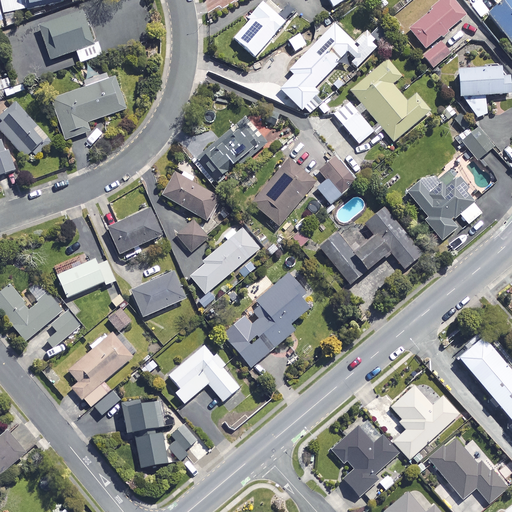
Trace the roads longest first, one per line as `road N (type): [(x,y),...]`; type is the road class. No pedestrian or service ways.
road 1 (tertiary): [(511,239),(259,450)]
road 2 (residential): [(180,0),(183,71),(151,142),(106,177),(0,217)]
road 3 (residential): [(0,361),(123,511)]
